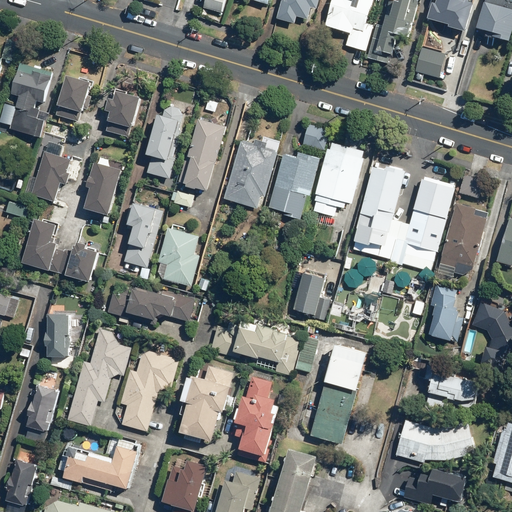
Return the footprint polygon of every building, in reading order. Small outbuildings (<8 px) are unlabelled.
[(205,0),(203,8),(221,12),(224,0),(205,0)] [(283,0),(278,19),(296,24),(298,16),(309,19),(312,7),(318,8),(320,0),(283,0)] [(333,0),(326,26),(353,33),(354,28),(364,30),(372,0),(333,0)] [(389,0),(382,26),(377,24),(368,58),(388,63),(390,54),(392,54),(398,34),(408,37),(417,0),(399,0),(399,1),(394,0),(389,0)] [(433,2),(428,18),(450,24),(449,26),(466,31),(473,2),(469,1),(468,0),(436,0),(436,3),(433,2)] [(511,0),(485,0),(478,28),(488,31),(487,34),(510,41),(511,32),(511,0)] [(7,39),(2,57),(14,61),(20,43),(7,39)] [(422,47),(415,72),(439,79),(446,54),(422,47)] [(20,63),(11,94),(18,96),(15,106),(4,103),(0,116),(0,122),(11,125),(10,129),(40,138),(48,113),(39,110),(40,109),(35,108),(37,101),(43,103),(52,72),(41,69),(41,67),(35,65),(34,67),(20,63)] [(88,110),(91,96),(87,95),(91,82),(66,75),(57,105),(59,105),(56,115),(79,122),(83,109),(88,110)] [(109,132),(130,138),(142,98),(129,95),(130,93),(119,89),(116,100),(112,98),(108,110),(113,112),(110,122),(112,122),(109,132)] [(157,115),(146,155),(152,156),(147,173),(170,179),(176,158),(173,157),(183,121),(180,120),(182,114),(179,109),(171,107),(165,110),(163,117),(157,115)] [(197,118),(180,182),(187,184),(186,187),(196,189),(196,188),(207,191),(214,164),(216,164),(226,126),(197,118)] [(330,130),(309,124),(304,144),(325,150),(330,130)] [(241,141),(224,199),(257,209),(261,195),(265,197),(281,141),(265,137),(264,141),(256,139),(255,143),(243,140),(243,142),(241,141)] [(47,152),(59,156),(62,145),(50,142),(47,152)] [(331,143),(317,195),(318,195),(316,201),(317,201),(315,212),(316,212),(313,222),(331,226),(334,216),(336,217),(338,207),(345,209),(347,203),(353,204),(367,153),(331,143)] [(37,177),(31,194),(55,202),(61,182),(67,184),(70,173),(67,172),(71,160),(59,156),(47,152),(44,152),(37,177)] [(283,154),(269,207),(285,211),(284,215),(300,219),(307,195),(311,196),(321,158),(299,152),(297,158),(283,154)] [(87,208),(110,215),(123,170),(96,162),(89,187),(92,188),(87,208)] [(389,236),(394,219),(407,172),(388,167),(387,170),(375,167),(359,225),(360,226),(356,241),(357,242),(355,250),(393,260),(399,239),(389,236)] [(466,175),(461,194),(478,198),(483,181),(466,175)] [(25,195),(31,196),(31,194),(37,177),(31,176),(25,195)] [(399,239),(393,260),(393,263),(404,266),(405,264),(432,271),(438,252),(440,252),(457,189),(424,180),(411,224),(407,241),(399,239)] [(176,201),(176,203),(193,208),(197,196),(180,191),(179,194),(175,192),(173,200),(176,201)] [(26,218),(29,209),(11,203),(8,213),(26,218)] [(124,262),(148,268),(163,211),(133,203),(127,224),(128,224),(127,228),(132,230),(124,262)] [(457,203),(440,264),(456,268),(455,272),(468,276),(470,270),(473,271),(489,213),(476,210),(476,209),(457,203)] [(511,218),(510,218),(498,262),(511,265),(511,218)] [(61,273),(61,271),(67,252),(57,250),(58,244),(55,243),(56,239),(53,238),(57,225),(36,219),(23,263),(61,273)] [(399,239),(404,222),(394,219),(389,236),(399,239)] [(407,241),(411,224),(404,222),(399,239),(407,241)] [(168,228),(159,262),(161,262),(159,272),(163,279),(192,287),(200,255),(194,254),(199,236),(168,228)] [(61,271),(61,273),(91,282),(99,252),(88,249),(89,245),(79,243),(78,247),(76,246),(74,252),(67,250),(67,252),(61,271)] [(143,268),(140,278),(147,279),(150,269),(143,268)] [(300,287),(303,275),(295,273),(292,285),(300,287)] [(300,287),(294,310),(316,316),(315,318),(327,321),(333,301),(321,297),(326,279),(304,273),(303,275),(300,287)] [(437,285),(431,306),(435,307),(433,315),(434,315),(432,325),(461,333),(464,319),(460,318),(460,316),(458,316),(459,311),(457,311),(458,308),(454,307),(456,298),(455,298),(457,290),(437,285)] [(114,291),(108,312),(156,325),(158,315),(159,313),(161,314),(189,322),(196,299),(177,294),(177,296),(150,288),(150,291),(136,287),(135,290),(132,289),(131,296),(114,291)] [(0,293),(0,314),(5,316),(5,315),(14,317),(20,299),(0,293)] [(511,305),(481,297),(473,325),(488,330),(492,339),(490,348),(486,347),(481,367),(495,371),(511,308),(511,305)] [(417,299),(413,312),(420,314),(423,301),(417,299)] [(377,311),(335,300),(331,316),(373,327),(377,311)] [(214,301),(211,309),(217,311),(220,303),(214,301)] [(68,356),(69,356),(70,317),(68,317),(68,314),(49,314),(49,332),(48,332),(47,346),(48,346),(48,357),(68,358),(68,356)] [(279,361),(276,370),(292,375),(303,338),(287,334),(287,333),(276,330),(277,328),(259,323),(258,324),(242,320),(241,325),(230,322),(228,327),(219,324),(212,349),(240,357),(241,353),(258,358),(259,356),(279,361)] [(315,334),(317,327),(311,326),(309,332),(315,334)] [(84,362),(68,420),(91,426),(98,400),(105,402),(112,378),(119,374),(124,376),(132,349),(120,345),(112,332),(100,329),(91,364),(84,362)] [(472,357),(478,333),(469,330),(463,355),(472,357)] [(307,337),(298,370),(312,374),(321,341),(307,337)] [(336,345),(311,436),(342,445),(357,391),(367,354),(336,345)] [(123,424),(149,431),(160,391),(170,386),(173,387),(181,359),(151,351),(143,355),(138,371),(132,369),(123,403),(129,404),(123,424)] [(427,406),(447,411),(449,403),(473,409),(479,382),(455,376),(456,372),(429,365),(425,378),(432,380),(429,393),(431,393),(427,406)] [(204,381),(191,378),(190,382),(187,381),(180,405),(186,407),(178,435),(210,444),(219,415),(222,416),(234,375),(209,367),(204,381)] [(240,444),(240,445),(237,455),(265,463),(271,441),(269,441),(278,410),(273,408),(274,406),(275,403),(268,400),(273,383),(252,378),(246,400),(241,398),(234,425),(239,426),(236,438),(241,439),(240,444)] [(59,393),(38,387),(32,407),(30,407),(27,417),(29,418),(26,429),(47,435),(50,424),(53,414),(59,393)] [(280,394),(277,404),(285,407),(288,396),(280,394)] [(433,429),(404,420),(395,455),(424,463),(424,460),(447,461),(476,454),(471,438),(467,421),(433,429)] [(511,424),(507,423),(505,432),(501,431),(492,462),(496,463),(492,479),(511,484),(511,424)] [(62,477),(81,483),(83,477),(127,489),(137,451),(117,446),(113,458),(89,452),(88,456),(76,452),(77,449),(68,447),(66,456),(62,455),(58,469),(64,471),(62,477)] [(300,511),(316,458),(287,450),(269,511),(300,511)] [(37,467),(16,461),(11,482),(8,481),(5,492),(7,492),(5,502),(25,508),(28,498),(31,488),(37,467)] [(199,511),(202,505),(196,503),(207,469),(186,463),(184,469),(172,466),(161,503),(176,508),(174,511),(199,511)] [(459,504),(466,479),(432,470),(429,478),(419,475),(418,479),(409,477),(405,487),(404,497),(430,505),(433,496),(459,504)] [(242,511),(243,509),(251,511),(261,479),(235,472),(232,485),(224,482),(223,487),(219,486),(211,511),(242,511)] [(51,484),(70,490),(72,482),(53,477),(51,484)] [(48,498),(44,511),(108,511),(80,504),(79,507),(48,498)]
